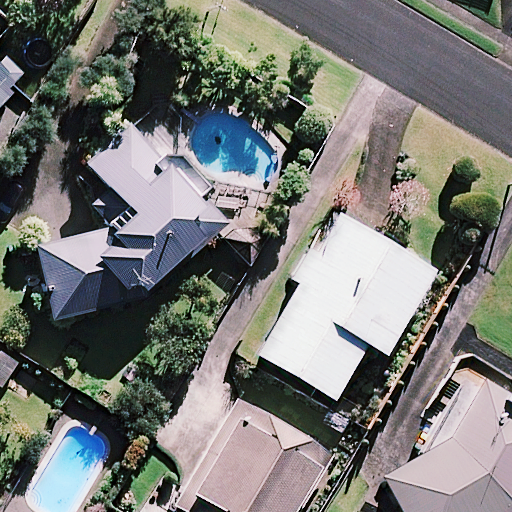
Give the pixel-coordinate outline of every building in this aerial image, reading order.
[(0,36),(7,29),(0,23),(0,104),(12,91),(0,80),(0,36)] [(128,130),(82,168),(125,221),(112,234),(30,255),(48,326),(118,312),(213,233),(192,208),(193,207),(196,203),(198,199),(200,195),(200,190),(200,186),(199,181),(198,177),(195,173),(192,170),(189,167),(185,165),(181,163),(176,163),(172,163),(167,164),(163,165),(159,168),(128,130)] [(429,278),(328,218),(285,290),(292,294),(252,361),(328,406),(362,349),(381,360),(429,278)] [(511,401),(491,390),(479,383),(456,425),(444,446),(377,484),(392,511),(510,511),(511,511),(511,401)] [(291,511),(324,460),(238,407),(172,511),(291,511)]
